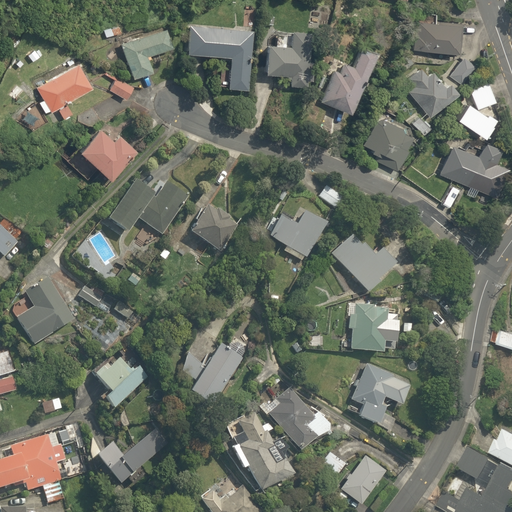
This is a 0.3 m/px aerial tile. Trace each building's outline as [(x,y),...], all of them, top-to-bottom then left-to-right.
[(413,21),(410,49),(455,53),(456,51),(457,52),(460,22),(432,19),(432,22),(413,21)] [(226,88),(246,90),(251,30),(187,25),(184,53),(228,57),(226,88)] [(105,37),(120,32),(118,26),(109,29),(109,27),(102,29),(105,37)] [(119,43),(129,77),(149,71),(145,58),(148,57),(147,55),(171,47),(165,29),(119,43)] [(266,44),(263,73),(286,76),(285,78),(288,78),(288,85),(306,87),(311,32),(289,30),(288,46),(266,44)] [(33,49),(28,54),(33,60),(39,56),(33,49)] [(319,102),(347,114),(372,54),(359,49),(351,68),(342,64),(338,74),(332,71),(319,102)] [(461,57),(448,76),(461,85),(475,66),(461,57)] [(77,63),(35,87),(48,111),(90,87),(77,63)] [(407,93),(429,119),(457,95),(449,85),(444,89),(432,74),(426,78),(419,70),(407,80),(414,88),(407,93)] [(115,77),(108,90),(125,99),(132,86),(115,77)] [(475,109),(493,102),(485,81),(467,88),(475,109)] [(27,122),(32,129),(48,118),(37,103),(17,118),(23,125),(27,122)] [(482,116),(464,104),(454,120),(481,138),(487,130),(490,126),(488,125),(492,120),(484,114),(482,116)] [(372,160),(394,170),(403,150),(401,149),(408,133),(404,126),(384,117),(377,118),(371,120),(360,145),(370,149),(368,153),(374,156),(372,160)] [(411,125),(423,137),(430,130),(418,118),(411,125)] [(438,140),(456,147),(462,132),(444,124),(438,140)] [(76,152),(108,180),(134,151),(116,134),(111,140),(97,128),(76,152)] [(438,176),(483,194),(500,151),(483,144),(477,158),(450,147),(438,176)] [(160,235),(187,196),(165,181),(152,200),(149,197),(152,193),(132,179),(104,219),(124,233),(135,217),(160,235)] [(317,198),(335,210),(343,199),(325,187),(317,198)] [(205,204),(187,231),(219,251),(221,248),(223,249),(225,246),(224,245),(237,224),(228,218),(229,216),(215,207),(214,210),(205,204)] [(267,238),(305,259),(324,225),(303,213),(295,227),(278,218),(267,238)] [(14,240),(20,233),(4,218),(0,222),(0,225),(7,232),(6,232),(14,240)] [(0,254),(3,257),(15,241),(0,227),(0,254)] [(328,257),(367,295),(378,283),(377,281),(392,266),(377,251),(371,257),(360,245),(357,247),(347,237),(328,257)] [(47,249),(49,242),(42,240),(40,247),(47,249)] [(164,285),(165,285),(165,284),(166,284),(167,284),(167,283),(168,282),(168,281),(168,280),(168,279),(167,279),(167,278),(167,277),(166,277),(166,276),(165,276),(164,276),(163,276),(162,276),(161,276),(161,277),(160,277),(160,278),(160,279),(160,280),(160,281),(160,282),(160,283),(161,283),(161,284),(162,284),(163,285),(164,285)] [(31,345),(72,320),(46,277),(23,291),(32,307),(14,318),(31,345)] [(128,286),(121,280),(118,284),(125,290),(128,286)] [(418,294),(436,304),(442,294),(424,283),(418,294)] [(77,296),(93,306),(103,291),(95,286),(92,291),(84,285),(77,296)] [(95,306),(105,313),(110,306),(99,299),(95,306)] [(123,316),(128,308),(117,301),(112,309),(123,316)] [(349,351),(379,354),(381,342),(385,342),(386,332),(383,332),(385,311),(371,309),(371,307),(348,305),(347,318),(349,318),(347,330),(351,331),(349,351)] [(494,343),(511,347),(511,332),(503,330),(502,332),(496,331),(494,343)] [(307,348),(313,346),(311,337),(305,339),(307,348)] [(211,405),(241,358),(239,357),(243,351),(241,345),(236,342),(231,343),(227,348),(219,343),(203,367),(185,352),(179,370),(195,381),(188,391),(211,405)] [(295,353),(301,350),(297,342),(291,346),(295,353)] [(98,343),(94,347),(103,355),(107,350),(98,343)] [(6,351),(0,353),(0,374),(12,372),(6,351)] [(97,397),(108,410),(145,377),(141,372),(143,370),(136,363),(128,369),(117,357),(110,363),(105,358),(90,371),(104,388),(97,397)] [(357,418),(376,426),(383,409),(379,407),(392,377),(365,366),(358,382),(356,381),(353,387),(355,388),(350,402),(362,407),(357,418)] [(0,379),(0,393),(14,390),(10,376),(0,379)] [(273,385),(278,381),(274,376),(269,380),(273,385)] [(268,416),(301,450),(313,438),(325,433),(326,426),(315,415),(312,417),(286,391),(275,401),(279,405),(268,416)] [(58,398),(40,403),(42,413),(61,408),(58,398)] [(264,415),(268,412),(260,403),(257,406),(264,415)] [(258,491),(289,474),(277,452),(286,447),(277,439),(271,443),(265,432),(270,430),(265,422),(259,425),(252,412),(242,418),(242,416),(224,426),(230,437),(218,443),(252,492),(258,489),(258,491)] [(93,454),(117,484),(126,476),(130,482),(141,473),(136,467),(165,444),(153,428),(120,455),(109,442),(93,454)] [(67,430),(57,432),(60,441),(70,439),(67,430)] [(492,455),(511,466),(511,434),(507,432),(501,443),(499,442),(492,455)] [(4,457),(12,486),(23,482),(26,490),(58,480),(53,462),(64,459),(60,445),(50,448),(49,444),(46,434),(10,445),(12,454),(4,457)] [(501,468),(491,462),(491,461),(470,449),(459,469),(480,480),(481,479),(485,481),(478,494),(468,489),(462,501),(445,492),(437,506),(448,511),(511,511),(511,510),(509,508),(511,502),(511,491),(509,490),(511,485),(511,468),(503,464),(501,468)] [(317,470),(332,482),(344,465),(329,454),(317,470)] [(339,491),(360,506),(384,473),(363,458),(339,491)] [(455,489),(459,482),(454,479),(450,486),(455,489)] [(41,486),(45,503),(65,497),(60,481),(41,486)] [(200,501),(208,511),(261,511),(243,487),(226,499),(225,497),(219,502),(212,492),(200,501)]
